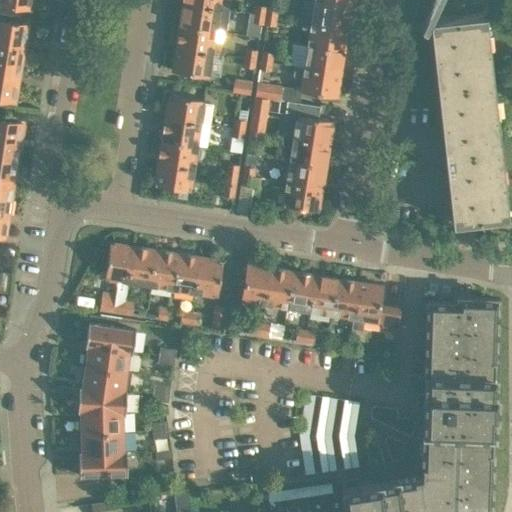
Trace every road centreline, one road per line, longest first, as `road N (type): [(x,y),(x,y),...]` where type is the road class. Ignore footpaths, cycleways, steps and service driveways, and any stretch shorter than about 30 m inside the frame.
road 1 (residential): [(346,243),(383,0)]
road 2 (residential): [(115,208),(346,243)]
road 3 (residential): [(78,0),(46,180),(65,203)]
road 4 (residential): [(115,208),(143,0)]
road 5 (residential): [(19,364),(46,294),(65,203)]
road 6 (residential): [(346,243),(511,267)]
road 7 (residential): [(27,511),(19,364)]
